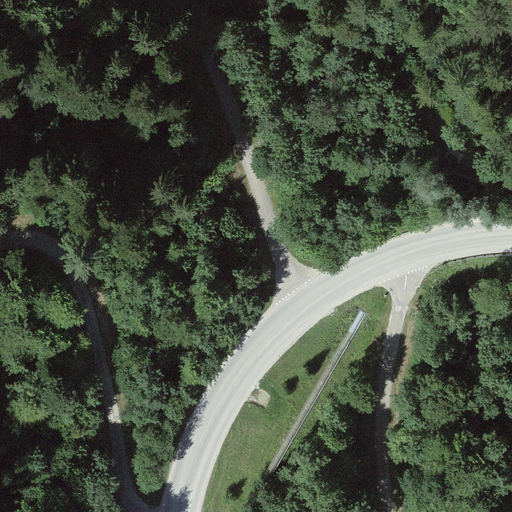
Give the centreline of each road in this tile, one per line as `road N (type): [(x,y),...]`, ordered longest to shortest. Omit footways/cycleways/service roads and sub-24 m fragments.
road 1 (track): [(0,245),(41,243),(66,264),(89,302),(131,504),(140,511)]
road 2 (track): [(301,309),(255,166),(186,0)]
road 3 (track): [(388,511),(386,371),(408,274),(402,255)]
road 4 (track): [(273,0),(388,55),(443,128)]
